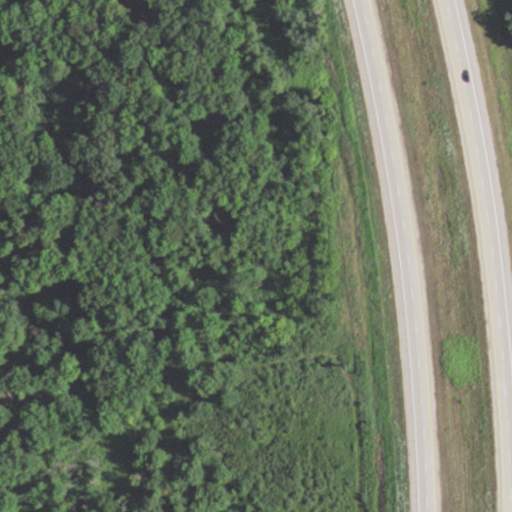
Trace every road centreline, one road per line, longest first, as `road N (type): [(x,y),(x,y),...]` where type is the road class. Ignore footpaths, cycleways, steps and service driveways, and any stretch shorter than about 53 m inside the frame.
road 1 (motorway): [(364,0),(407,240),(430,511)]
road 2 (motorway): [(511,416),(497,251),(450,0)]
